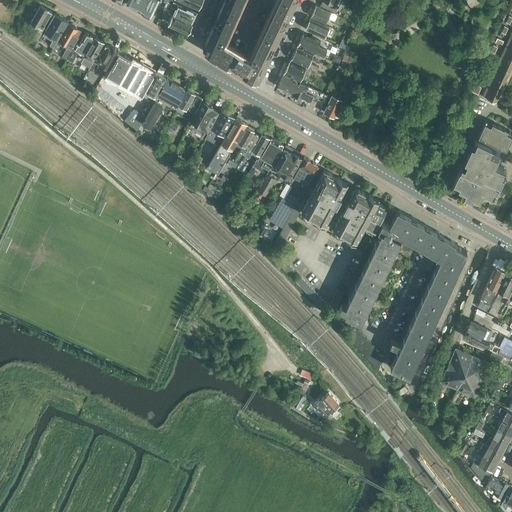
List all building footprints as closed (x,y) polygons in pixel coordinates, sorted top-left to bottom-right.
[(128,0),(127,4),(139,10),(138,10),(138,11),(141,12),(151,17),(158,0),(162,0),(167,2),(167,0),(128,0)] [(176,0),(198,10),(202,0),(176,0)] [(224,0),(203,49),(205,50),(205,51),(256,81),(256,80),(258,81),(296,0),(224,0)] [(325,0),(322,0),(320,5),(335,12),(338,6),(336,5),(335,5),(325,0)] [(168,23),(188,32),(192,23),(194,19),(197,12),(173,1),(168,13),(172,14),(168,23)] [(32,21),(29,25),(35,29),(38,25),(40,26),(33,38),(37,41),(44,28),(43,27),(52,11),(48,9),(41,5),(31,21),(32,21)] [(311,16),(325,23),(330,12),(316,5),(311,16)] [(45,30),(43,35),(52,40),(50,45),(54,47),(57,43),(59,38),(58,37),(67,20),(55,13),(45,30)] [(305,28),(323,37),(328,26),(310,18),(305,28)] [(61,39),(58,43),(65,47),(67,44),(68,45),(62,55),(64,56),(63,58),(66,60),(67,58),(74,47),(71,46),(80,31),(77,29),(77,28),(76,27),(76,25),(73,23),(70,23),(69,23),(60,39),(61,39)] [(348,28),(345,34),(350,36),(353,30),(348,28)] [(81,59),(90,65),(104,41),(95,36),(88,32),(85,33),(79,44),(77,42),(73,49),(68,57),(73,60),(78,51),(84,55),(81,59)] [(297,44),(323,56),(326,49),(318,45),(321,40),(303,32),(297,44)] [(342,39),(339,46),(344,48),(348,41),(342,39)] [(93,69),(97,61),(100,63),(97,68),(105,72),(108,67),(112,61),(117,52),(118,50),(118,49),(110,45),(106,43),(102,51),(100,49),(94,59),(89,67),(88,69),(92,72),(93,70),(93,69)] [(511,48),(505,46),(501,56),(511,61),(511,48)] [(291,59),(316,71),(319,66),(309,62),(313,54),(296,47),(291,59)] [(105,72),(120,81),(133,58),(118,50),(117,52),(112,61),(108,67),(105,72)] [(345,53),(342,60),(349,63),(352,56),(345,53)] [(511,61),(501,56),(496,66),(510,72),(511,67),(511,61)] [(133,58),(120,81),(144,93),(156,70),(133,58)] [(289,62),(284,73),(300,80),(305,69),(289,62)] [(496,66),(492,76),(505,82),(510,72),(496,66)] [(156,71),(142,95),(152,101),(166,77),(156,71)] [(327,94),(318,90),(308,85),(284,74),(278,86),(293,93),(293,94),(302,98),(304,98),(304,99),(305,101),(308,102),(310,102),(311,102),(313,98),(320,102),(324,101),(327,94)] [(492,76),(487,86),(501,92),(505,82),(492,76)] [(167,78),(158,94),(156,98),(165,103),(161,111),(171,117),(186,89),(184,87),(178,83),(170,79),(167,78)] [(476,84),(473,91),(478,94),(481,87),(476,84)] [(501,92),(487,86),(482,96),(496,102),(501,92)] [(185,108),(184,110),(188,112),(189,110),(194,113),(202,98),(195,94),(195,93),(187,89),(179,104),(185,108)] [(331,115),(333,116),(334,116),(334,114),(338,116),(342,107),(338,105),(341,100),(332,95),(324,111),(331,115)] [(160,103),(155,100),(142,122),(150,127),(159,111),(156,110),(160,103)] [(200,137),(198,140),(199,141),(201,138),(202,138),(217,111),(211,107),(212,105),(211,105),(212,103),(206,100),(205,101),(204,100),(187,129),(200,137)] [(234,116),(222,109),(209,130),(220,136),(214,145),(218,147),(230,127),(228,126),(234,116)] [(230,127),(218,147),(212,158),(207,167),(218,173),(226,157),(247,123),(236,117),(230,127)] [(464,165),(461,164),(452,184),(465,190),(463,195),(478,202),(482,193),(484,192),(493,196),(506,168),(494,162),(498,154),(497,153),(500,147),(506,150),(511,136),(511,131),(486,119),(477,138),(464,165)] [(171,120),(167,129),(174,133),(179,125),(171,120)] [(235,160),(240,163),(244,155),(253,140),(254,141),(258,133),(260,131),(247,124),(238,141),(236,144),(243,148),(244,145),(246,146),(244,149),(240,150),(235,160)] [(269,137),(262,133),(261,135),(258,133),(254,141),(253,140),(244,155),(249,158),(252,153),(258,156),(260,153),(269,137)] [(253,165),(248,173),(254,176),(256,173),(254,172),(257,167),(260,169),(263,166),(269,169),(283,145),(282,144),(282,143),(276,140),(271,137),(260,156),(258,160),(257,159),(253,165)] [(281,172),(278,177),(286,182),(301,156),(300,156),(300,154),(295,151),(294,152),(293,151),(292,152),(290,150),(290,148),(287,147),(285,148),(284,147),(273,167),(281,172)] [(281,207),(277,205),(269,219),(283,227),(304,191),(308,183),(318,165),(317,165),(316,163),(313,162),(311,162),(309,161),(310,159),(304,156),(295,173),(292,179),(289,184),(292,186),(284,200),(285,201),(281,207)] [(194,160),(188,171),(193,174),(199,163),(194,160)] [(255,195),(261,198),(263,195),(266,196),(276,179),(270,175),(273,172),(269,169),(266,173),(267,173),(256,191),(257,191),(255,195)] [(303,209),(326,222),(335,204),(336,204),(336,203),(333,202),(336,197),(338,194),(341,195),(341,194),(347,182),(346,182),(337,177),(336,176),(336,177),(333,175),(331,173),(329,172),(327,172),(324,170),(325,170),(324,170),(303,209)] [(366,223),(374,228),(386,206),(385,206),(385,207),(376,202),(375,205),(370,202),(373,197),(368,194),(368,193),(368,194),(356,187),(355,187),(349,199),(348,198),(348,199),(351,201),(349,205),(346,209),(344,207),(343,208),(344,208),(334,226),(357,239),(366,223)] [(341,303),(339,308),(346,311),(345,314),(361,322),(402,236),(412,242),(410,245),(415,248),(417,244),(428,251),(435,255),(443,259),(398,358),(395,357),(390,367),(409,376),(467,250),(455,243),(455,242),(445,236),(429,227),(427,230),(424,228),(425,225),(416,220),(414,223),(410,221),(412,218),(403,212),(401,215),(398,213),(399,210),(398,209),(389,225),(382,221),(382,220),(378,229),(384,232),(365,272),(348,306),(341,303)] [(264,222),(257,233),(262,236),(267,227),(265,226),(267,223),(264,222)] [(477,306),(489,311),(492,305),(491,304),(506,272),(495,266),(480,299),(480,300),(477,306)] [(492,305),(489,311),(488,312),(497,316),(499,313),(511,288),(511,275),(507,273),(498,289),(499,290),(492,305)] [(511,288),(499,313),(502,314),(503,315),(508,304),(511,305),(511,288)] [(466,331),(464,336),(491,349),(494,344),(489,341),(487,340),(492,331),(470,320),(465,331),(466,331)] [(352,340),(356,345),(361,334),(362,332),(357,329),(352,340)] [(356,345),(360,350),(366,339),(367,337),(361,334),(356,345)] [(360,350),(365,355),(370,344),(371,342),(366,339),(360,350)] [(365,355),(369,360),(374,349),(375,347),(370,344),(365,355)] [(440,382),(474,397),(488,363),(454,348),(449,361),(448,360),(443,372),(444,373),(440,382)] [(369,360),(373,364),(373,365),(378,355),(378,354),(380,352),(374,349),(369,360)] [(486,360),(497,366),(502,357),(491,351),(486,360)] [(373,365),(378,369),(378,370),(384,357),(378,354),(378,355),(373,365)] [(302,369),(300,374),(311,379),(313,373),(302,369)] [(311,382),(305,379),(293,404),(298,408),(305,396),(304,395),(311,382)] [(339,404),(329,392),(321,398),(320,397),(314,403),(324,415),(330,409),(331,410),(339,404)] [(505,414),(502,420),(511,424),(511,413),(500,407),(498,410),(505,414)] [(511,424),(502,420),(497,429),(511,436),(511,433),(511,424)] [(497,429),(492,438),(506,445),(511,436),(497,429)] [(490,436),(485,445),(501,454),(506,445),(492,438),(490,436)] [(485,451),(483,456),(496,463),(501,454),(485,445),(482,444),(480,448),(485,451)] [(496,463),(483,456),(480,461),(475,459),(470,467),(484,482),(491,472),(492,472),(496,463)] [(491,475),(485,486),(493,492),(499,480),(491,475)] [(499,480),(493,492),(502,497),(509,484),(500,479),(499,480)] [(507,503),(511,505),(511,485),(505,497),(501,504),(505,509),(507,503)]
